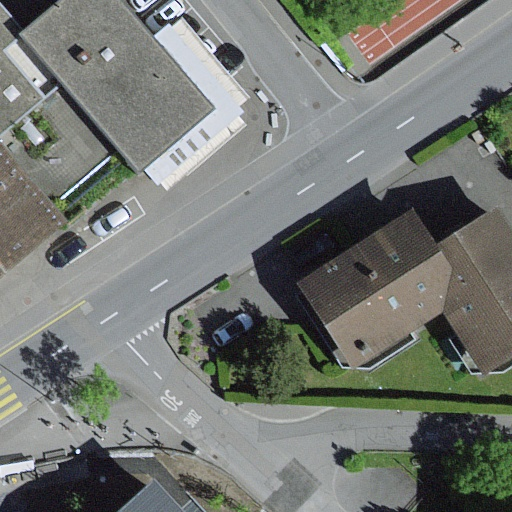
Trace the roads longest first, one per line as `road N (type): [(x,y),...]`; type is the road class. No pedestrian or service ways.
road 1 (tertiary): [(351,161),(105,323)]
road 2 (residential): [(266,477),(290,452),(345,431),(511,433)]
road 3 (residential): [(105,323),(266,477)]
road 4 (residential): [(229,0),(351,161)]
road 5 (tertiary): [(511,50),(351,161)]
road 6 (tertiary): [(105,323),(0,388)]
